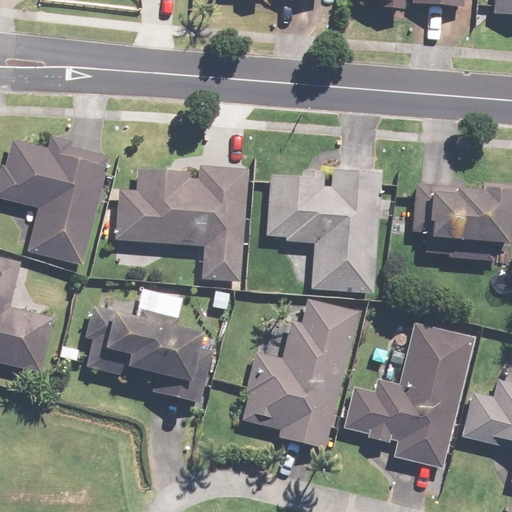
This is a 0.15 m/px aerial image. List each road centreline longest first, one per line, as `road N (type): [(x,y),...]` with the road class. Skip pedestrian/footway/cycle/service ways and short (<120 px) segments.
road 1 (residential): [(511,100),(83,66)]
road 2 (residential): [(156,511),(175,491),(217,474),(361,511)]
